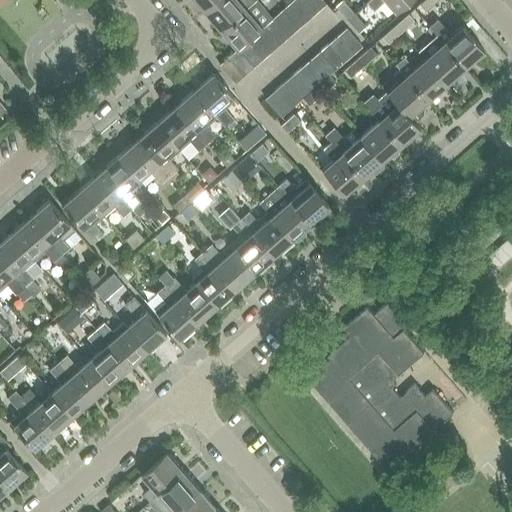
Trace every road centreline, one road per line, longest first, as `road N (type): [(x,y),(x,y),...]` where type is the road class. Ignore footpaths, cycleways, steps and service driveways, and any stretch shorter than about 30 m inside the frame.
road 1 (residential): [(178,396),(511,101)]
road 2 (residential): [(0,187),(169,42)]
road 3 (residential): [(47,511),(178,396)]
road 4 (residential): [(281,511),(178,396)]
